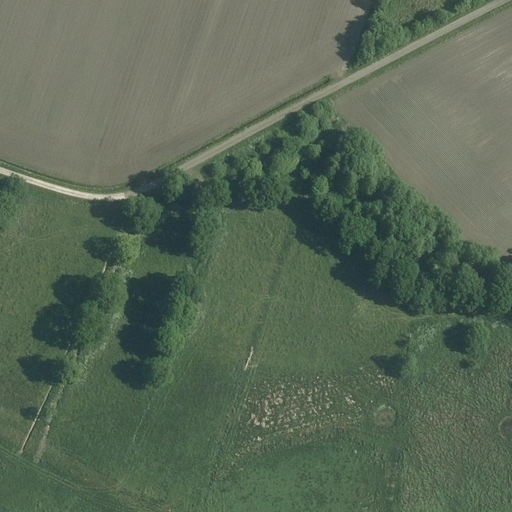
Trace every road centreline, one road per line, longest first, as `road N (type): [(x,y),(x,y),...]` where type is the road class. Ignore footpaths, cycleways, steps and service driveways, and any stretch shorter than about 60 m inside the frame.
road 1 (unclassified): [(108,198),(155,184),(500,0)]
road 2 (track): [(511,275),(475,279),(397,261),(314,206),(271,194),(198,190),(181,170)]
